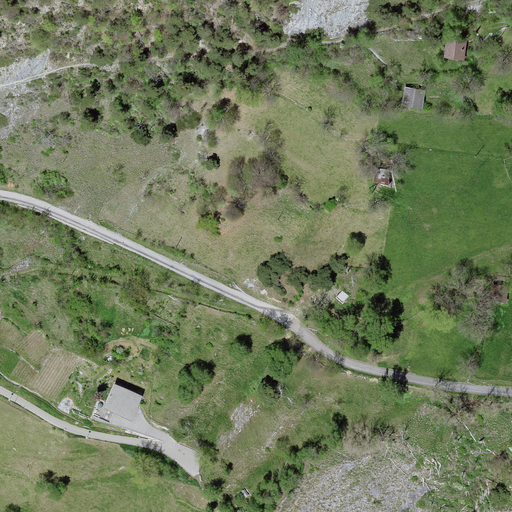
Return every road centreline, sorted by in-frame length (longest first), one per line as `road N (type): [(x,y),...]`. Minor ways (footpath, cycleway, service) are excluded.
road 1 (residential): [(0,195),(291,323),(334,361),(453,391),(511,394)]
road 2 (residential): [(0,393),(69,430),(185,457)]
